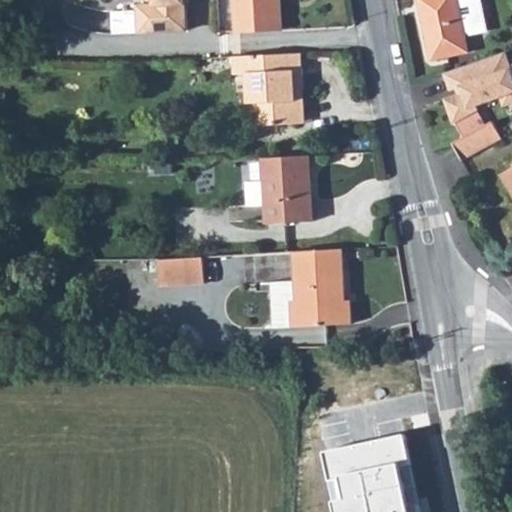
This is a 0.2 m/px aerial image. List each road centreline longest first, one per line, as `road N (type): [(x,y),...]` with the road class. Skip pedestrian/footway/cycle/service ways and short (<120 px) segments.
road 1 (tertiary): [(436,302),(374,0)]
road 2 (unknown): [(380,29),(118,40)]
road 3 (tertiary): [(472,511),(436,302)]
